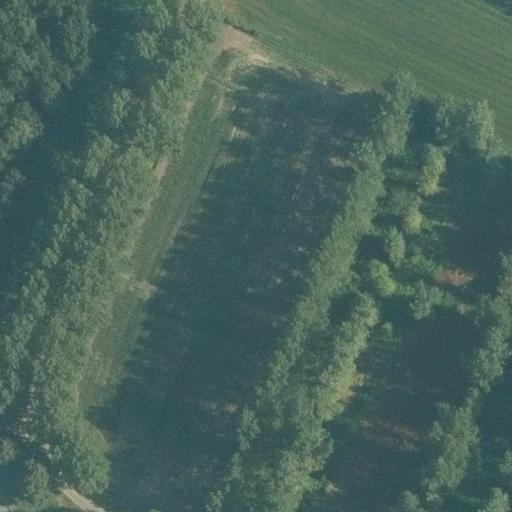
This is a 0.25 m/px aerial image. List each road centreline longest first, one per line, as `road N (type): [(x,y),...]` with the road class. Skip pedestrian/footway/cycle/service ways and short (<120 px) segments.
road 1 (unclassified): [(3,439),(191,0)]
road 2 (unclassified): [(108,511),(3,439)]
